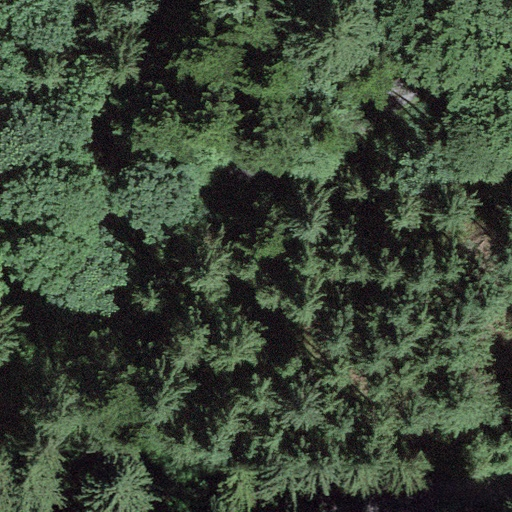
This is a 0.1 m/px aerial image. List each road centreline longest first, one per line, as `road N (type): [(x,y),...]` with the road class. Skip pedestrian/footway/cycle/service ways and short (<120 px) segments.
road 1 (track): [(0,238),(280,152),(366,112),(424,77),(510,0)]
road 2 (track): [(382,511),(511,482)]
